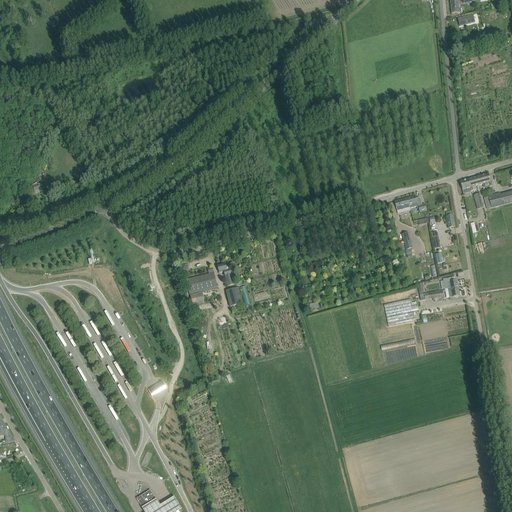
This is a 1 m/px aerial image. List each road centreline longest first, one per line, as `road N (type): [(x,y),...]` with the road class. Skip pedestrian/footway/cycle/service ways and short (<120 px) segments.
road 1 (unclassified): [(107,205),(116,225),(155,253),(191,251),(452,178)]
road 2 (unclassified): [(511,508),(452,178)]
road 3 (tertiary): [(107,205),(153,180),(358,0)]
road 4 (motorway): [(113,511),(0,308)]
road 5 (unclassified): [(460,176),(442,0)]
road 6 (unclassified): [(61,511),(0,403)]
